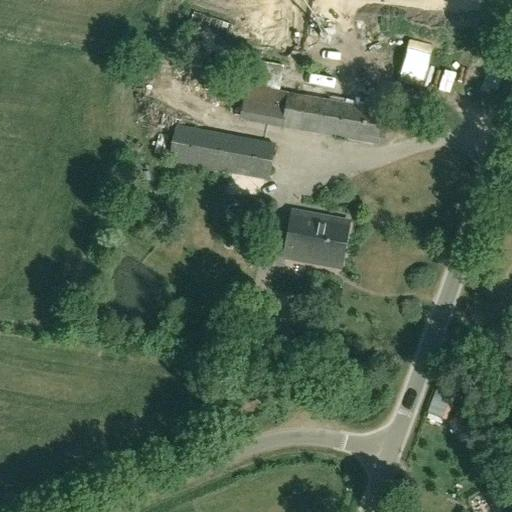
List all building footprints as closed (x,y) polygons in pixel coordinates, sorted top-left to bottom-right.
[(254,24),(251,45),(286,51),(289,35),(297,36),(298,33),(298,14),(293,13),(295,0),(266,0),(262,26),(254,24)] [(229,27),(232,7),(210,4),(207,24),(229,27)] [(383,111),(247,87),(242,113),(283,120),(282,126),(378,143),(383,111)] [(177,126),(170,162),(268,181),(275,146),(177,126)] [(293,212),(284,259),(341,270),(350,223),(293,212)] [(264,332),(273,305),(254,299),(245,325),(264,332)] [(437,420),(456,426),(463,407),(444,400),(437,420)] [(511,511),(503,492),(491,497),(497,511),(511,511)]
